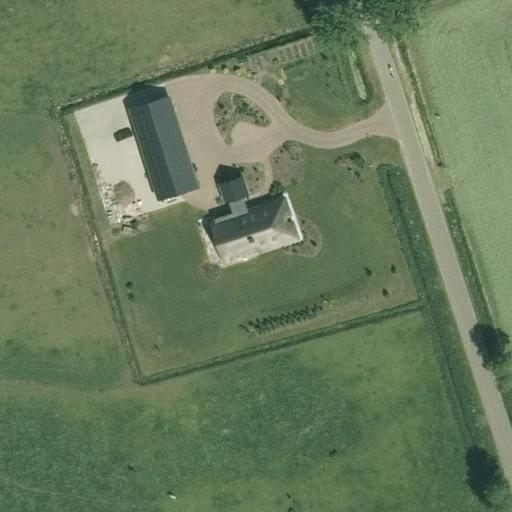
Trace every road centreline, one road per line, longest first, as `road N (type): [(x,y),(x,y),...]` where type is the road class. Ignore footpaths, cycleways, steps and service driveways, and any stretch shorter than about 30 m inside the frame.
road 1 (unclassified): [(511,465),(362,0)]
road 2 (unknown): [(402,125),(234,117),(219,122),(217,156)]
